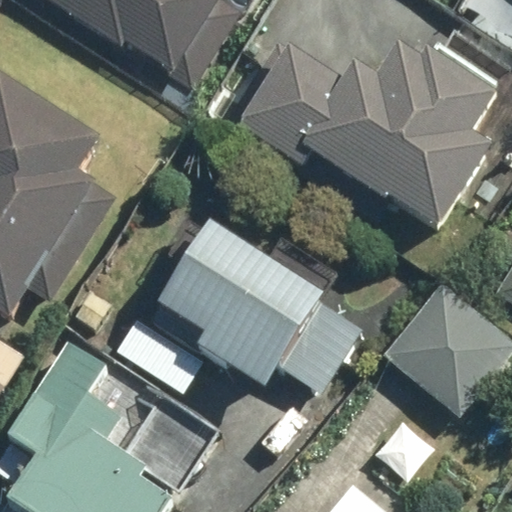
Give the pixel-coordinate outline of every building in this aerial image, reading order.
[(21,0),(168,87),(214,10),(197,0),(21,0)] [(221,136),(290,177),(295,168),(432,251),(484,165),(463,152),(495,99),(429,59),(413,86),(384,69),(368,94),(339,77),(330,92),(269,56),(221,136)] [(0,335),(3,337),(24,304),(41,315),(107,210),(69,187),(97,143),(0,81),(0,335)] [(188,359),(256,405),(274,377),(315,405),(356,344),(198,239),(147,317),(195,349),(188,359)] [(511,270),(496,297),(511,306),(511,270)] [(511,358),(511,352),(438,296),(382,371),(459,429),(511,358)] [(199,373),(135,329),(112,361),(177,406),(199,373)] [(0,356),(0,394),(16,366),(0,356)] [(166,511),(206,444),(59,357),(3,453),(31,470),(6,511),(166,511)]
